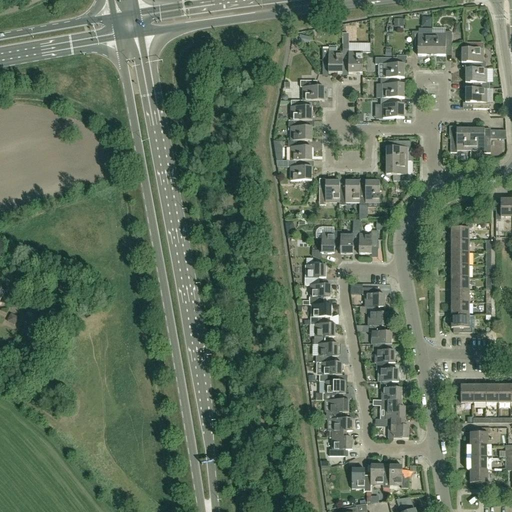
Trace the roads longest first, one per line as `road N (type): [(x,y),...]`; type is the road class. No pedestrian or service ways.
road 1 (primary): [(215,511),(194,329),(140,33)]
road 2 (primary): [(118,37),(201,511)]
road 3 (residential): [(432,448),(375,449),(365,436),(342,296),(346,271),(401,270)]
road 4 (tertiary): [(140,33),(379,0)]
road 5 (residential): [(418,128),(339,136),(334,86)]
